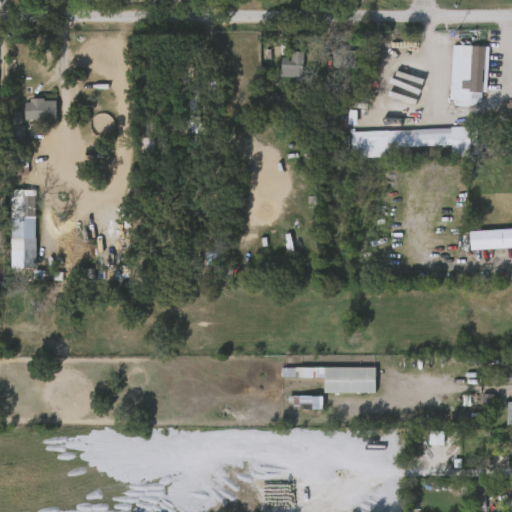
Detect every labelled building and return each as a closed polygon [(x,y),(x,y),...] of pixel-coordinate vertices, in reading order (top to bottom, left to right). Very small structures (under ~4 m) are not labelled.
[(343,45),(343,49),(353,49),(353,68),(331,67),(331,45),(343,45)] [(302,51),(300,79),(293,79),(293,69),(279,68),(279,57),(286,57),(286,60),(289,61),(289,51),(302,51)] [(345,56),(324,57),(324,75),(345,74),(345,56)] [(483,56),(481,91),(467,90),(467,87),(458,87),(458,79),(467,80),(469,56),(483,56)] [(271,65),(271,83),(293,84),(294,58),(282,58),(282,65),(271,65)] [(277,95),(277,118),(274,118),(274,124),(266,123),(265,115),(258,115),(260,103),(265,104),(266,94),(258,93),(259,75),(267,75),(267,95),(277,95)] [(47,98),(47,100),(60,100),(60,119),(29,119),(29,102),(34,102),(34,98),(47,98)] [(511,130),(502,130),(501,105),(505,105),(505,102),(507,102),(507,99),(511,98),(511,130)] [(16,106),(16,126),(47,125),(46,106),(16,106)] [(442,151),(442,134),(377,137),(378,142),(368,142),(369,154),(354,154),(354,163),(381,162),(381,153),(442,151)] [(38,218),(14,218),(14,189),(38,190),(38,218)] [(26,196),(2,196),(1,274),(25,275),(26,196)] [(511,229),(511,248),(471,250),(470,232),(511,229)] [(511,382),(502,382),(502,355),(511,355),(511,382)] [(324,392),(320,392),(321,366),(372,367),(372,393),(324,392)] [(471,413),(471,400),(453,399),(453,412),(471,413)] [(483,412),(484,400),(472,400),(472,412),(483,412)] [(511,407),(497,408),(497,428),(511,428),(511,407)] [(511,461),(511,444),(511,440),(503,440),(503,462),(511,461)] [(483,511),(469,511),(469,479),(483,479),(483,511)] [(403,482),(401,503),(386,502),(387,481),(403,482)]
